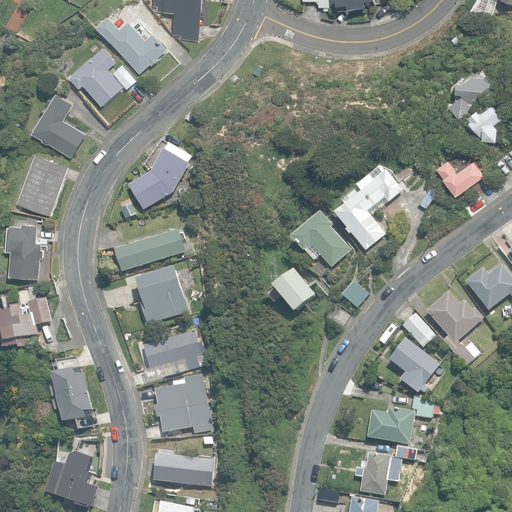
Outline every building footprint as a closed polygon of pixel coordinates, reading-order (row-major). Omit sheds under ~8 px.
[(154,0),(154,6),(158,6),(157,12),(175,14),(173,35),(181,35),(180,39),(200,41),(203,0),(154,0)] [(340,0),(342,11),(378,5),(377,0),(340,0)] [(511,11),(500,8),(486,32),(511,30),(511,26),(511,11)] [(99,26),(141,73),(152,63),(154,65),(161,59),(159,57),(169,49),(155,33),(148,39),(131,20),(123,28),(111,15),(99,26)] [(85,84),(103,106),(126,86),(110,68),(118,61),(106,47),(79,70),(71,77),(79,86),(81,88),(85,84)] [(114,73),(128,89),(139,80),(125,64),(114,73)] [(258,76),(263,69),(259,66),(254,74),(258,76)] [(485,80),(473,86),(477,92),(488,86),(485,80)] [(50,143),(73,157),(88,133),(66,120),(76,103),(59,93),(34,133),(45,139),(44,141),(49,144),(50,143)] [(191,110),(195,114),(202,108),(199,104),(191,110)] [(506,124),(493,106),(483,113),(480,109),(470,116),(473,120),(471,121),(472,122),(469,124),(478,137),(481,134),(484,140),(497,141),(498,130),(506,124)] [(131,185),(145,210),(175,193),(192,164),(190,163),(194,157),(172,144),(168,150),(167,150),(154,171),(131,185)] [(19,203),(52,215),(70,166),(37,154),(19,203)] [(459,197),(487,177),(476,161),(460,171),(451,158),(438,167),(459,197)] [(353,234),(367,252),(388,235),(370,211),(386,198),(390,203),(405,191),(391,173),(392,172),(382,168),(359,187),(363,192),(337,213),(350,229),(348,230),(352,235),(353,234)] [(333,267),(333,268),(353,249),(332,227),(335,225),(323,212),(294,238),(306,251),(306,250),(315,260),(321,255),(333,267)] [(11,276),(40,279),(42,258),(45,258),(46,250),(43,249),(44,242),(39,242),(41,224),(25,223),(24,225),(13,224),(11,250),(13,250),(11,276)] [(117,249),(123,272),(188,252),(181,230),(117,249)] [(467,281),(489,310),(510,294),(511,295),(511,276),(503,264),(490,274),(485,267),(467,281)] [(143,303),(149,324),(191,312),(178,268),(140,279),(146,302),(143,303)] [(276,287),(297,312),(317,295),(297,270),(276,287)] [(344,295),(358,308),(371,294),(357,281),(344,295)] [(443,340),(467,367),(482,353),(472,342),(466,347),(462,342),(461,343),(459,341),(485,318),(476,307),(474,310),(465,300),(461,304),(449,291),(427,311),(449,335),(443,340)] [(23,345),(24,349),(34,346),(31,337),(41,335),(38,325),(54,321),(47,298),(29,302),(29,304),(24,305),(23,303),(13,306),(13,309),(0,312),(0,317),(8,349),(23,345)] [(403,326),(424,348),(437,335),(417,313),(403,326)] [(163,367),(165,377),(207,366),(197,330),(145,345),(152,370),(163,367)] [(401,379),(420,393),(422,390),(425,393),(429,388),(426,385),(442,365),(407,338),(390,360),(407,373),(401,379)] [(210,402),(205,375),(187,378),(187,380),(175,382),(176,386),(157,390),(160,405),(157,406),(158,412),(210,402)] [(417,415),(433,419),(436,403),(426,398),(415,396),(413,409),(418,410),(417,415)] [(215,430),(210,402),(158,412),(159,418),(162,417),(165,433),(195,428),(196,433),(215,430)] [(368,438),(411,444),(416,411),(390,407),(389,413),(374,411),(373,410),(368,438)] [(396,457),(416,460),(418,453),(420,457),(428,455),(428,451),(419,449),(398,446),(396,457)] [(85,511),(90,511),(92,510),(100,481),(91,478),(98,455),(76,449),(72,460),(55,455),(43,495),(75,505),(73,508),(85,511)] [(361,491),(387,495),(389,480),(395,481),(396,473),(390,472),(393,456),(370,453),(368,467),(365,467),(361,491)] [(156,481),(214,487),(216,460),(159,454),(156,481)] [(319,499),(338,503),(340,491),(321,488),(319,499)] [(377,511),(380,501),(354,497),(351,511),(377,511)] [(194,511),(195,508),(165,502),(162,511),(194,511)] [(208,509),(218,510),(219,504),(210,502),(208,509)]
